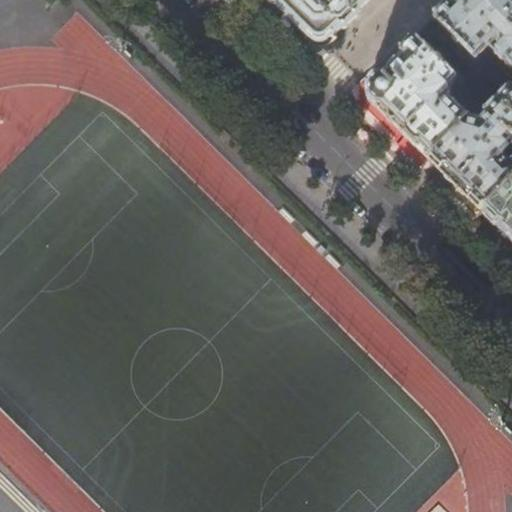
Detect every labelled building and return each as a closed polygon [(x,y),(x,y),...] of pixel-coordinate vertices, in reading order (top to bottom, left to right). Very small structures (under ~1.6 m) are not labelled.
[(269,0),(312,43),(327,43),(366,3),(362,0),(269,0)] [(494,57),(511,74),(511,0),(453,0),(433,21),(475,63),(499,39),(505,45),(494,57)] [(369,84),(369,100),(374,104),(397,127),(404,134),(429,158),(469,120),(443,95),(456,82),(415,39),(369,84)] [(511,89),(510,92),(508,91),(496,103),(511,118),(511,89)] [(470,121),(469,120),(429,158),(455,185),(460,189),(483,211),(483,212),(511,181),(511,161),(506,163),(499,155),(504,150),(509,151),(511,148),(511,118),(496,103),(485,114),(486,115),(479,123),(476,120),(473,120),(470,121)] [(397,127),(374,104),(368,111),(397,140),(404,134),(397,127)] [(511,181),(483,212),(506,234),(511,240),(511,181)] [(460,189),(455,185),(449,191),(476,218),(483,211),(460,189)]
